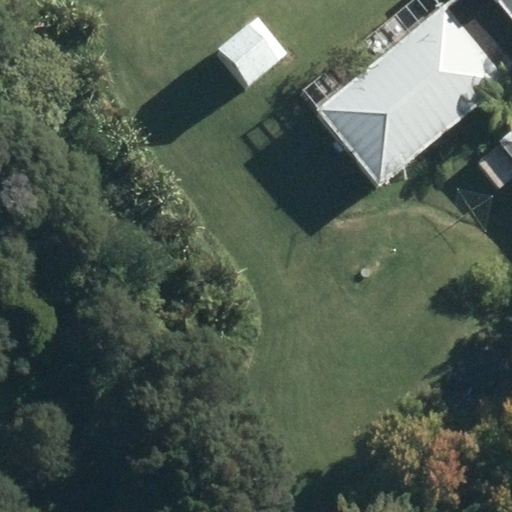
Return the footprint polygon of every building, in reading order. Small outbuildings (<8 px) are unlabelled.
[(495,85),(420,0),(410,0),(355,49),(366,61),(338,86),(322,67),(285,99),(369,195),(495,85)] [(511,0),(471,0),(511,50),(511,0)] [(235,97),(281,59),(247,17),(201,56),(235,97)] [(511,126),(465,168),(490,197),(510,179),(511,181),(511,126)] [(511,346),(480,315),(455,340),(466,351),(404,413),(443,451),(505,389),(490,374),(511,351),(511,346)]
